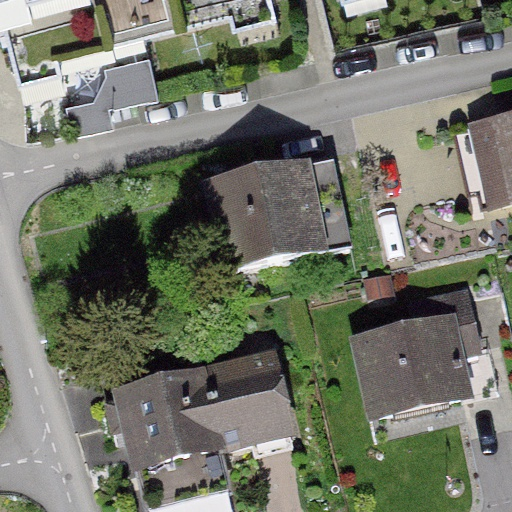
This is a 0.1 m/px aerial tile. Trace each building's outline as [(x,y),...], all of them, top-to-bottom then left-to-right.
[(267,0),(0,0),(0,30),(10,70),(268,4),(267,0)] [(511,208),(511,126),(461,138),(478,216),(511,208)] [(226,280),(346,256),(328,171),(209,195),(226,280)] [(389,276),(365,281),(370,303),(394,297),(389,276)] [(375,423),(490,396),(481,353),(472,356),(460,302),(411,313),(416,338),(359,351),(375,423)] [(197,384),(214,459),(286,442),(268,368),(197,384)] [(141,511),(226,511),(214,459),(197,384),(117,403),(118,407),(103,411),(110,439),(124,435),(141,511)]
